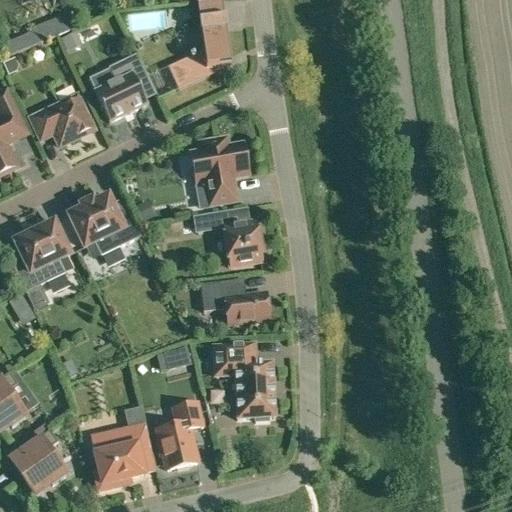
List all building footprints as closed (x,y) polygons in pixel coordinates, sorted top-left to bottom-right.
[(230,68),(229,58),(222,2),(197,5),(203,54),(194,58),(193,56),(189,58),(190,59),(168,70),(178,92),(217,74),(221,72),(229,69),(230,68)] [(70,23),(46,33),(51,44),(59,40),(74,34),(70,23)] [(66,54),(82,47),(76,33),(60,41),(66,54)] [(10,57),(38,46),(33,36),(6,47),(10,57)] [(147,107),(145,103),(137,86),(147,81),(136,57),(108,70),(115,84),(94,94),(109,125),(147,107)] [(18,68),(14,60),(2,65),(8,77),(16,74),(18,68)] [(5,147),(14,142),(26,136),(5,93),(0,95),(0,115),(2,119),(0,120),(0,178),(16,170),(5,147)] [(30,121),(38,137),(40,143),(53,137),(59,149),(93,133),(77,99),(30,121)] [(190,156),(196,186),(205,184),(210,208),(235,203),(232,188),(230,188),(228,180),(248,177),(243,147),(227,149),(225,141),(200,146),(201,154),(190,156)] [(140,239),(130,217),(119,223),(108,199),(94,206),(92,202),(80,208),(82,212),(68,218),(84,251),(95,245),(101,258),(118,249),(119,249),(140,239)] [(147,203),(131,210),(138,227),(154,219),(147,203)] [(218,230),(216,215),(192,219),(195,234),(218,230)] [(263,253),(261,253),(260,250),(261,250),(260,248),(260,249),(259,240),(259,238),(258,238),(256,224),(223,229),(229,270),(263,265),(262,263),(265,262),(263,253)] [(25,268),(15,273),(25,295),(64,276),(58,263),(69,258),(53,225),(14,245),(25,268)] [(238,298),(236,283),(200,287),(203,315),(226,312),(228,328),(269,323),(265,295),(238,298)] [(12,302),(18,312),(28,306),(22,297),(12,302)] [(256,366),(254,348),(254,346),(212,349),(214,380),(235,378),(237,420),(237,422),(239,422),(255,421),(255,425),(268,424),(268,420),(273,420),(275,420),(275,418),(274,418),(271,367),(272,367),(272,365),(269,365),(269,366),(256,366)] [(189,352),(175,356),(179,372),(192,369),(189,352)] [(161,373),(167,371),(163,355),(157,357),(161,373)] [(71,362),(61,367),(67,381),(78,375),(71,362)] [(0,432),(9,426),(12,429),(24,421),(22,417),(24,416),(8,393),(17,387),(9,375),(0,381),(0,432)] [(167,473),(197,466),(189,433),(203,430),(197,405),(172,411),(175,424),(172,429),(157,433),(160,444),(157,447),(159,457),(163,459),(167,473)] [(140,410),(127,413),(129,423),(143,420),(140,410)] [(156,475),(150,452),(145,429),(112,437),(90,441),(98,474),(93,475),(98,494),(121,489),(120,484),(131,482),(131,481),(144,478),(144,477),(156,475)] [(9,461),(21,479),(33,496),(49,484),(52,487),(64,479),(62,475),(64,474),(48,451),(58,445),(49,433),(40,439),(9,461)]
